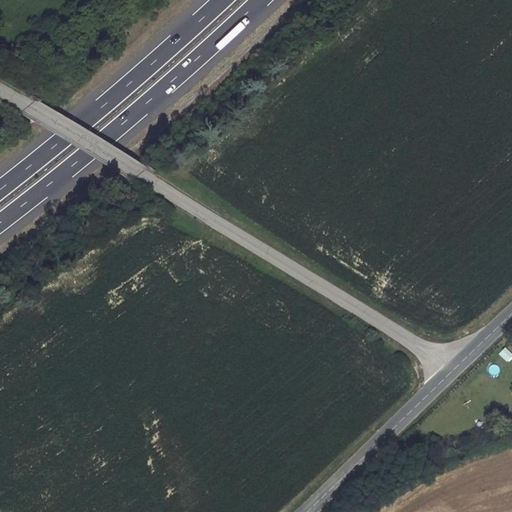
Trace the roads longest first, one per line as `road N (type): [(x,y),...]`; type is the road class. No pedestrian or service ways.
road 1 (unclassified): [(0,92),(451,371)]
road 2 (motorway): [(0,221),(259,0)]
road 3 (motorway): [(220,0),(0,188)]
road 4 (tertiary): [(451,371),(307,511)]
